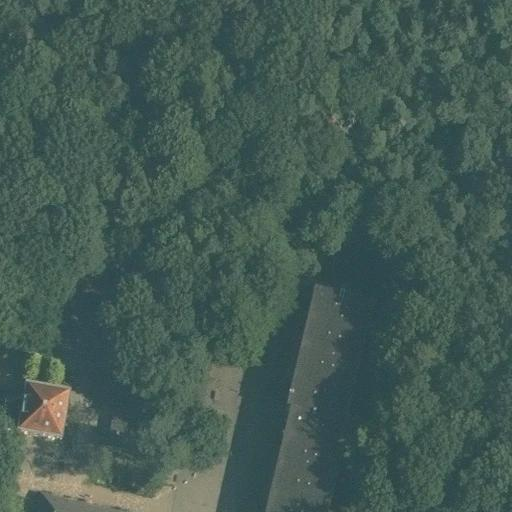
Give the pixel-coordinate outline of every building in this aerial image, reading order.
[(343,425),(371,308),(312,294),(284,412),(288,413),(264,511),(318,511),(339,424),(343,425)] [(26,389),(23,408),(4,405),(1,417),(0,417),(0,431),(18,434),(18,435),(60,442),(68,397),(26,389)] [(116,419),(186,430),(190,410),(120,398),(116,419)] [(186,430),(116,419),(112,418),(110,433),(104,432),(102,449),(180,461),(186,430)] [(107,511),(39,497),(35,511),(107,511)]
